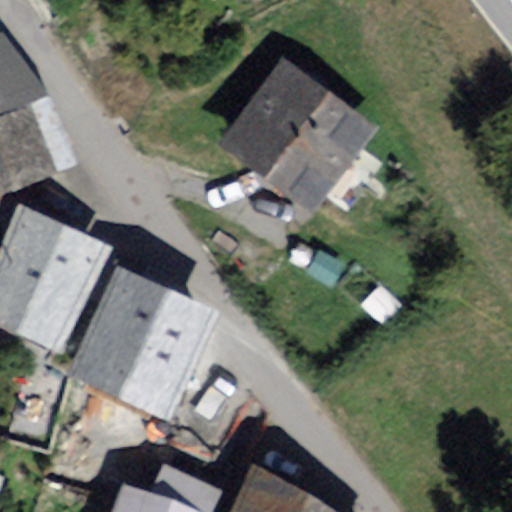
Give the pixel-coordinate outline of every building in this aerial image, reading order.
[(5,37),(0,38),(0,209),(65,183),(5,37)] [(292,66),(233,161),(332,222),(391,127),(292,66)] [(0,324),(77,357),(123,250),(28,210),(0,275),(0,324)] [(215,311),(118,270),(73,377),(170,418),(215,311)] [(133,485),(123,511),(220,511),(228,494),(171,468),(162,492),(133,485)] [(346,511),(263,473),(246,511),(346,511)]
